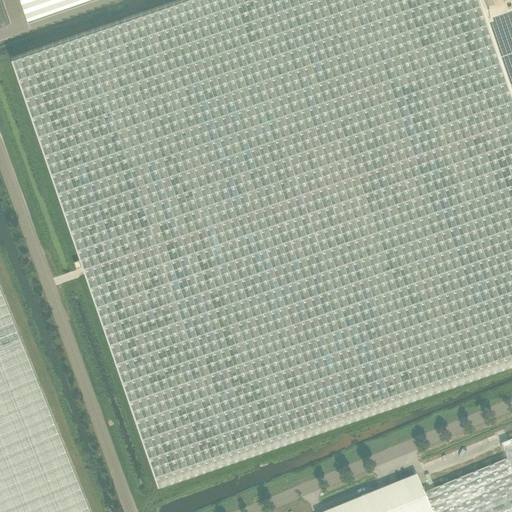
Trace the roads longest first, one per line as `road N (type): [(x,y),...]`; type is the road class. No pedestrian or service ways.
road 1 (unclassified): [(132,511),(0,144)]
road 2 (unclassified): [(511,405),(252,511)]
